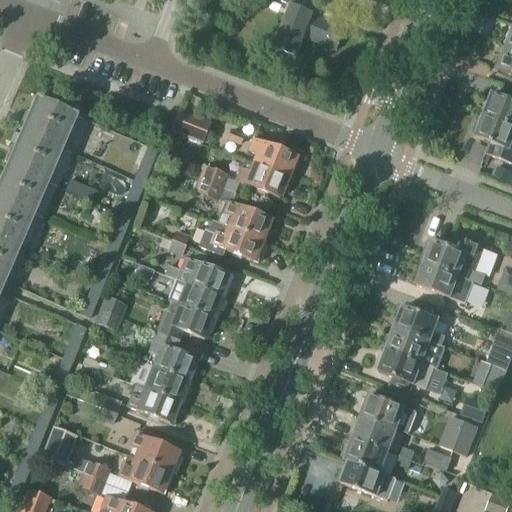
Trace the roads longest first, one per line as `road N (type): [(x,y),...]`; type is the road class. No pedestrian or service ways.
road 1 (tertiary): [(235,511),(379,156)]
road 2 (residential): [(379,156),(154,64)]
road 3 (tertiary): [(379,156),(438,0)]
road 4 (residential): [(154,64),(23,15)]
